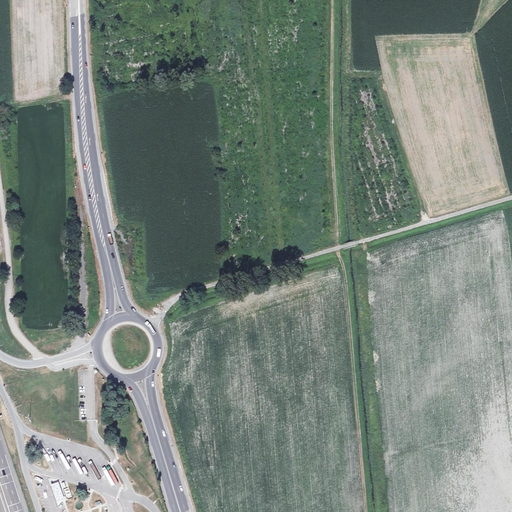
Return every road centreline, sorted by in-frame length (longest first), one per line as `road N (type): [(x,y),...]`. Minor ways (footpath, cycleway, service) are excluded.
road 1 (unclassified): [(151,328),(162,309),(192,289),(511,198)]
road 2 (primary): [(76,8),(80,144),(108,323)]
road 3 (primary): [(132,316),(92,148),(76,8)]
road 4 (unclassified): [(0,191),(9,318),(46,361)]
